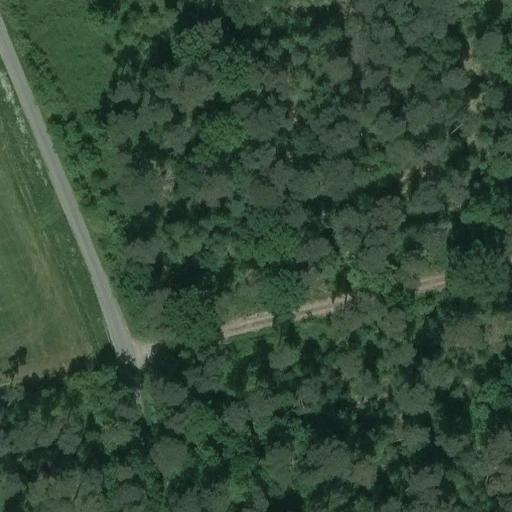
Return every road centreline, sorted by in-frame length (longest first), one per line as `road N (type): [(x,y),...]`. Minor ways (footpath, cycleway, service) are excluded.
road 1 (unclassified): [(0,55),(129,375),(151,511)]
road 2 (track): [(511,273),(124,364)]
